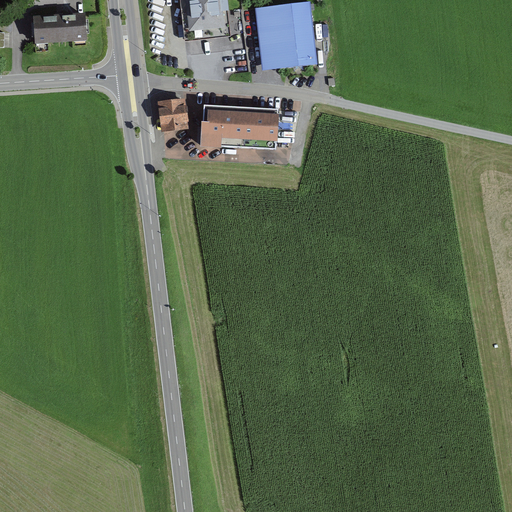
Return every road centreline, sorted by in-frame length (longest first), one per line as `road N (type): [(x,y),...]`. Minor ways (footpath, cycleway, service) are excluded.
road 1 (secondary): [(185,511),(130,78)]
road 2 (unclassified): [(130,78),(303,94),(511,141)]
road 3 (tertiary): [(130,78),(0,83)]
